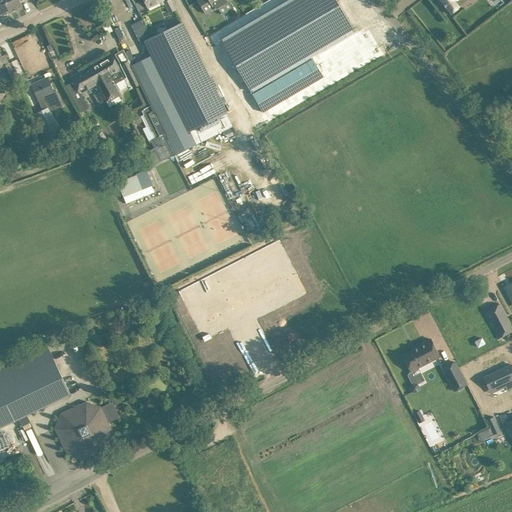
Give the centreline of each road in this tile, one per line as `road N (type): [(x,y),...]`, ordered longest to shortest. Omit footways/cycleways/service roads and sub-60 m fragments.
road 1 (unclassified): [(28,511),(511,253)]
road 2 (unclassified): [(511,164),(376,0)]
